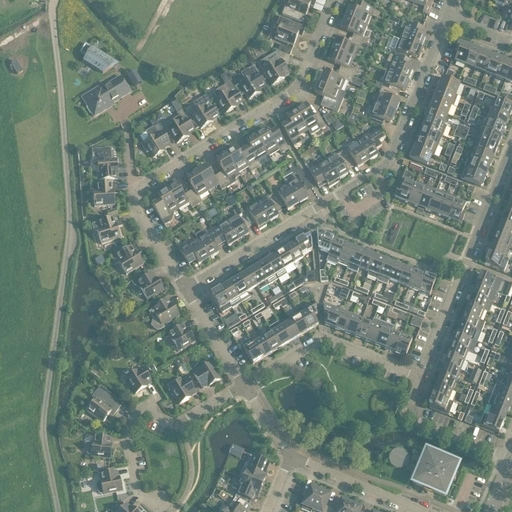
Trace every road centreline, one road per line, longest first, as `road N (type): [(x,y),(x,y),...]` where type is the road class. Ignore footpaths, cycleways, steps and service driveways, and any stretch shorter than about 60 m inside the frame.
road 1 (unclassified): [(57,511),(42,422),(69,237),(51,10)]
road 2 (residential): [(184,286),(389,161),(446,16)]
road 3 (residential): [(134,187),(297,86),(332,0)]
road 4 (residential): [(418,376),(511,144)]
road 5 (residential): [(244,386),(322,340),(418,376)]
road 6 (residential): [(511,457),(407,414),(418,376)]
road 7 (residential): [(424,511),(289,455)]
